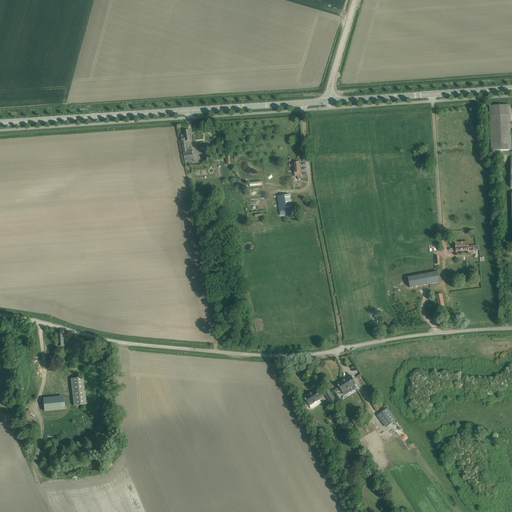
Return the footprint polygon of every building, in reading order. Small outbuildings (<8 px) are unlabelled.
[(511,132),(510,133),(510,115),(509,105),(489,106),(490,116),(491,151),(511,150),(511,152),(511,132)] [(184,156),(185,161),(194,160),(193,155),(192,150),(192,148),(189,148),(189,141),(191,141),(189,131),(184,131),(185,137),(181,138),(184,156)] [(280,215),(292,214),(289,195),(278,196),(280,215)] [(251,212),(267,210),(265,199),(250,201),(251,212)] [(455,243),(456,252),(473,250),(473,246),(468,246),(468,242),(455,243)] [(434,272),(408,277),(410,288),(439,282),(437,271),(434,272)] [(57,335),(57,347),(65,347),(65,348),(67,348),(66,340),(72,340),(72,338),(71,338),(71,337),(66,337),(66,334),(57,335)] [(351,376),(337,384),(342,392),(348,389),(349,392),(353,390),(352,387),(355,385),(356,384),(351,376)] [(83,378),(70,379),(74,406),(86,405),(83,378)] [(309,406),(323,398),(317,389),(304,398),(309,406)] [(328,390),(323,393),(330,404),(335,401),(328,390)] [(45,412),(66,411),(65,397),(44,398),(45,412)] [(386,409),(378,415),(387,427),(395,421),(386,409)]
